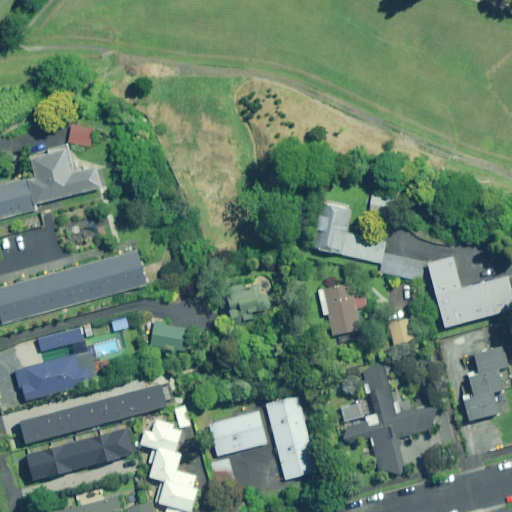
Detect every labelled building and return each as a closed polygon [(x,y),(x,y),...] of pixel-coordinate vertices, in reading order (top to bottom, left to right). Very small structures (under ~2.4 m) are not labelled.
[(82,152),(84,147),(90,149),(94,136),(71,130),(68,143),(73,144),(71,149),(82,152)] [(35,205),(102,189),(96,168),(72,175),(66,151),(30,160),(35,178),(29,180),(0,186),(0,220),(36,212),(35,205)] [(393,190),(373,190),(373,207),(393,207),(393,190)] [(341,256),(346,233),(350,210),(321,204),(312,250),(341,256)] [(346,233),(341,256),(352,258),(350,270),(368,274),(378,276),(383,255),(386,241),(346,233)] [(146,286),(137,252),(0,289),(0,320),(1,325),(146,286)] [(383,255),(378,276),(433,288),(444,329),(511,310),(511,294),(508,278),(461,290),(452,258),(427,265),(383,255)] [(236,273),(235,259),(223,260),(225,275),(236,273)] [(352,298),(349,286),(318,292),(323,316),(328,315),(332,337),(359,332),(355,309),(366,306),(364,295),(352,298)] [(260,319),(259,287),(229,287),(229,319),(250,319),(260,319)] [(411,342),(406,319),(388,323),(393,346),(411,342)] [(164,322),(154,320),(149,345),(184,352),(188,331),(163,326),(164,322)] [(83,342),(80,330),(38,341),(43,360),(80,351),(78,343),(83,342)] [(509,368),(503,347),(474,354),(479,375),(469,378),(474,397),(464,400),(469,422),(499,415),(494,394),(504,391),(499,371),(509,368)] [(25,370),(15,373),(19,390),(22,389),(25,402),(95,384),(87,352),(24,368),(25,370)] [(381,366),(359,372),(365,397),(371,395),(376,413),(365,416),(366,423),(345,428),(350,448),(373,442),(384,482),(408,476),(398,436),(437,426),(432,406),(400,414),(393,388),(387,390),(381,366)] [(316,473),(296,397),(265,405),(285,481),(316,473)] [(176,410),(180,426),(192,423),(188,407),(176,410)] [(266,445),(257,412),(208,425),(216,457),(266,445)] [(155,503),(168,507),(166,511),(191,511),(198,490),(191,488),(194,477),(177,472),(182,456),(175,454),(181,432),(147,422),(140,447),(152,450),(148,464),(153,466),(149,479),(161,482),(155,503)] [(68,445),(33,453),(43,493),(77,484),(68,445)] [(230,458),(205,464),(210,479),(234,472),(230,458)] [(111,462),(90,469),(96,489),(118,482),(111,462)] [(121,511),(117,497),(60,511),(121,511)]
